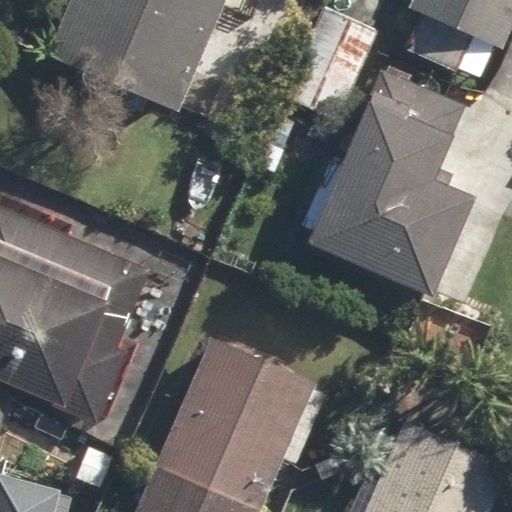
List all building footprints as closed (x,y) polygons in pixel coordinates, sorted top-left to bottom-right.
[(75,0),(54,49),(186,106),(232,0),(75,0)] [(511,0),(417,0),(416,4),(426,8),(411,43),(485,75),(500,41),(511,45),(511,0)] [(511,50),(488,108),(509,117),(511,110),(511,50)] [(473,103),(391,67),(318,234),(445,289),(489,188),(450,171),(468,127),(464,125),(473,103)] [(0,375),(109,418),(142,333),(133,330),(160,261),(0,198),(0,375)] [(268,511),(327,377),(220,331),(140,511),(268,511)] [(0,511),(64,511),(72,482),(6,465),(0,487),(0,453),(15,394),(0,390),(0,511)] [(496,511),(511,476),(511,456),(415,414),(371,511),(496,511)]
